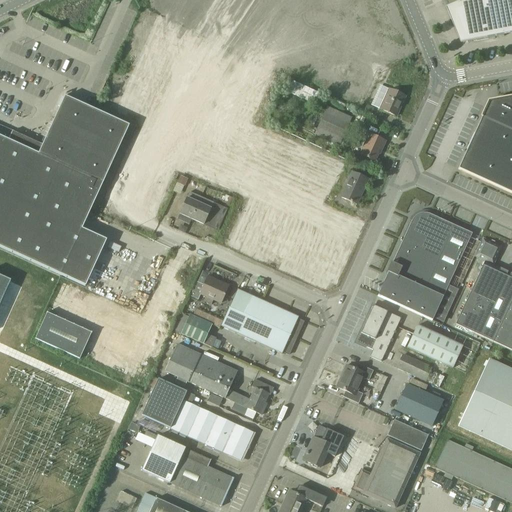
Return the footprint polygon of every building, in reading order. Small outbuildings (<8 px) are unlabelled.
[(223,45),(241,0),(219,0),(205,38),(223,45)] [(511,0),(472,0),(448,10),(459,39),(462,38),(468,41),(469,44),(505,38),(504,35),(511,33),(511,0)] [(398,36),(401,24),(368,16),(365,29),(398,36)] [(138,119),(166,31),(137,22),(110,110),(138,119)] [(181,142),(208,75),(184,65),(156,132),(181,142)] [(236,68),(196,163),(223,175),(264,80),(236,68)] [(380,110),(396,117),(406,97),(390,90),(380,110)] [(65,97),(38,155),(0,137),(0,248),(86,288),(107,241),(82,230),(129,127),(65,97)] [(461,171),(511,193),(511,99),(491,104),(461,171)] [(327,107),(314,135),(339,147),(352,119),(327,107)] [(273,127),(258,162),(331,193),(346,158),(273,127)] [(360,156),(374,162),(380,151),(381,151),(386,142),(370,135),(360,156)] [(141,223),(167,158),(133,144),(106,209),(141,223)] [(340,198),(357,206),(368,180),(352,173),(340,198)] [(180,193),(186,178),(179,175),(173,190),(180,193)] [(190,194),(180,216),(192,221),(202,199),(190,194)] [(192,221),(204,226),(213,204),(202,199),(192,221)] [(388,274),(379,295),(377,297),(432,322),(472,234),(452,225),(436,217),(427,214),(426,213),(425,213),(424,213),(422,213),(421,213),(420,214),(418,214),(417,215),(416,216),(414,217),(414,218),(413,218),(413,219),(392,265),(390,264),(386,273),(388,274)] [(485,262),(455,325),(483,338),(511,274),(494,266),(502,248),(483,239),(475,257),(485,262)] [(511,274),(483,338),(511,351),(511,274)] [(0,276),(0,304),(10,281),(0,276)] [(198,300),(200,296),(205,298),(204,302),(211,305),(213,301),(220,305),(228,287),(207,278),(204,286),(196,282),(190,297),(198,300)] [(252,294),(259,297),(263,287),(256,284),(252,294)] [(221,328),(230,332),(246,297),(242,295),(239,302),(233,300),(221,328)] [(298,319),(252,298),(251,299),(246,297),(230,332),(282,355),(282,353),(288,356),(303,324),(297,321),(298,319)] [(370,358),(381,363),(401,320),(373,307),(356,344),(373,352),(370,358)] [(47,313),(34,339),(79,360),(91,334),(47,313)] [(212,349),(216,339),(208,335),(212,325),(189,315),(181,335),(212,349)] [(462,346),(417,326),(407,349),(452,369),(462,346)] [(178,346),(166,373),(177,378),(187,382),(225,400),(246,409),(247,410),(244,417),(253,420),(256,414),(261,417),(265,408),(263,407),(269,395),(264,393),(267,386),(255,381),(252,387),(255,389),(250,401),(229,391),(237,373),(178,346)] [(425,381),(431,367),(401,353),(394,367),(425,381)] [(511,371),(488,361),(458,427),(511,451),(511,371)] [(358,372),(346,367),(341,378),(360,386),(363,380),(368,382),(373,372),(360,367),(358,372)] [(187,382),(177,378),(175,383),(184,387),(187,382)] [(362,396),(357,393),(360,386),(341,378),(336,389),(345,393),(342,398),(358,405),(362,396)] [(240,461),(253,434),(182,402),(186,393),(157,380),(141,416),(144,418),(240,461)] [(443,402),(406,386),(395,411),(431,428),(443,402)] [(394,422),(390,431),(423,446),(427,437),(394,422)] [(313,439),(303,462),(319,469),(326,454),(334,457),(343,438),(319,426),(314,436),(320,438),(318,441),(313,439)] [(149,445),(153,434),(145,431),(144,434),(138,432),(135,440),(149,445)] [(362,495),(395,510),(423,446),(390,431),(387,437),(388,437),(370,476),(361,472),(359,477),(357,478),(355,480),(355,482),(356,484),(353,490),(362,494),(362,495)] [(152,450),(140,472),(219,508),(232,480),(207,469),(210,461),(185,449),(185,450),(158,438),(155,442),(152,450)] [(446,440),(434,468),(445,473),(443,477),(451,481),(453,477),(511,504),(511,470),(471,452),(473,448),(465,445),(464,448),(446,440)] [(289,493),(283,506),(294,511),(299,511),(305,500),(322,508),(326,500),(299,487),(295,495),(289,493)] [(181,511),(156,500),(150,511),(181,511)]
